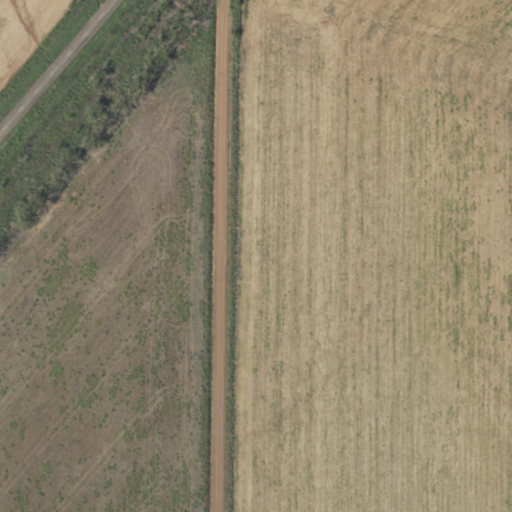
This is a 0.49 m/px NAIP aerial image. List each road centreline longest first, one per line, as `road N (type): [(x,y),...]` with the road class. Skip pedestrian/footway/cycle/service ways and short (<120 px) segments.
road 1 (residential): [(224,511),(229,0)]
road 2 (secondary): [(0,146),(126,0)]
